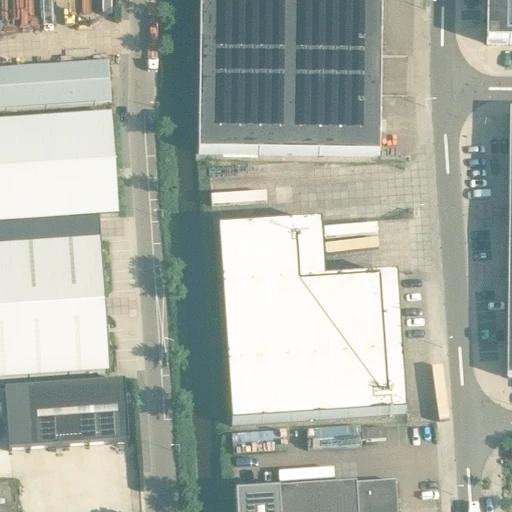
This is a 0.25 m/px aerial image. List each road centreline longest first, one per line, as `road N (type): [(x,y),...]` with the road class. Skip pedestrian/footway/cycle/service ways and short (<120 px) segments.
road 1 (unclassified): [(160,511),(136,124),(138,0)]
road 2 (unclassified): [(464,421),(442,85)]
